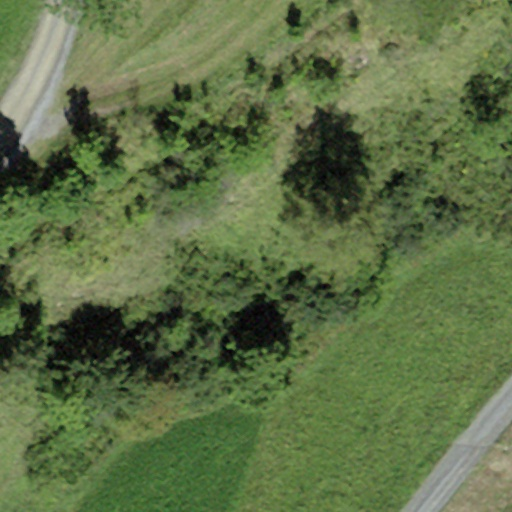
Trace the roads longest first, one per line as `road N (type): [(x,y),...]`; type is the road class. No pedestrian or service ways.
road 1 (track): [(511,364),(380,511)]
road 2 (unclassified): [(0,139),(59,0)]
